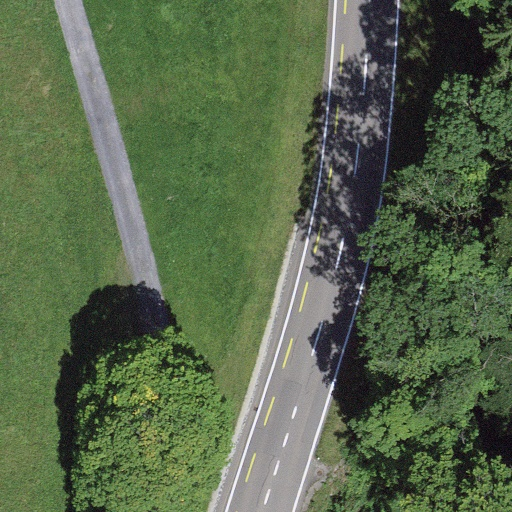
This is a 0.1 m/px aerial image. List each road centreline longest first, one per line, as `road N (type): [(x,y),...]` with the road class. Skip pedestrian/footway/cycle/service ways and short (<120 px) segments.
road 1 (track): [(62,0),(159,368),(172,464),(167,511)]
road 2 (secondary): [(263,511),(344,232),(369,0)]
